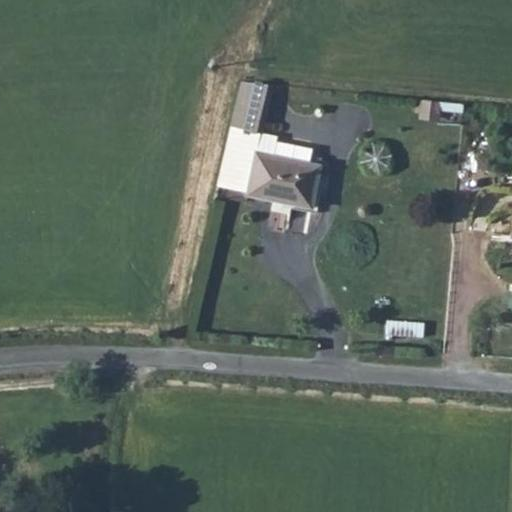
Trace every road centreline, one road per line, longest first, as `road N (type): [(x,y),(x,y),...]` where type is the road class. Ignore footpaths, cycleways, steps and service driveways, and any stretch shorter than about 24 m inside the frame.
road 1 (unclassified): [(511,386),(0,359)]
road 2 (track): [(161,363),(229,76),(255,0)]
